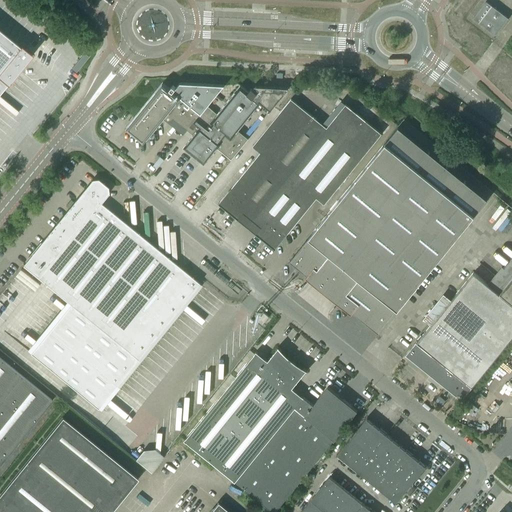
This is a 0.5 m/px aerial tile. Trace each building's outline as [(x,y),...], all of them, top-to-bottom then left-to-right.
[(508,18),(486,2),(473,18),(495,35),(508,18)] [(0,29),(0,90),(6,83),(30,54),(19,45),(0,29)] [(134,118),(126,128),(144,142),(167,113),(170,110),(190,126),(189,128),(195,133),(183,147),(204,164),(210,156),(217,148),(231,160),(248,139),(238,131),(261,102),(269,109),(268,110),(269,111),(288,88),(287,87),(255,86),(252,89),(251,88),(248,92),(240,85),(217,113),(208,105),(224,85),(179,83),(176,88),(172,85),(170,88),(162,82),(134,118)] [(252,220),(326,128),(291,99),(253,146),(261,152),(219,203),(238,219),(243,212),(252,220)] [(326,128),(252,220),(261,227),(256,233),(275,249),(316,197),(327,206),(333,197),(331,195),(381,133),(345,104),(326,128)] [(379,333),(487,199),(398,127),(290,261),(379,333)] [(116,385),(199,282),(193,278),(154,246),(107,208),(99,201),(106,192),(105,188),(97,181),(93,181),(75,203),(72,201),(67,208),(70,210),(24,265),(23,264),(22,265),(70,303),(30,353),(97,407),(116,385)] [(463,397),(511,337),(511,257),(484,291),(468,278),(416,342),(416,341),(405,355),(456,396),(458,393),(463,397)] [(262,324),(268,317),(264,313),(257,320),(262,324)] [(272,511),(275,511),(357,411),(342,398),(328,387),(313,405),(292,388),(306,370),(307,371),(307,370),(301,366),(295,362),(289,357),(283,352),(278,346),(278,347),(278,348),(268,361),(256,351),(184,440),(272,511)] [(0,463),(48,404),(51,400),(48,396),(0,358),(0,463)] [(0,511),(109,511),(137,478),(62,417),(48,435),(0,494),(0,511)] [(426,465),(367,417),(336,455),(395,503),(426,465)] [(373,511),(329,476),(300,511),(373,511)] [(229,511),(217,502),(209,511),(229,511)]
